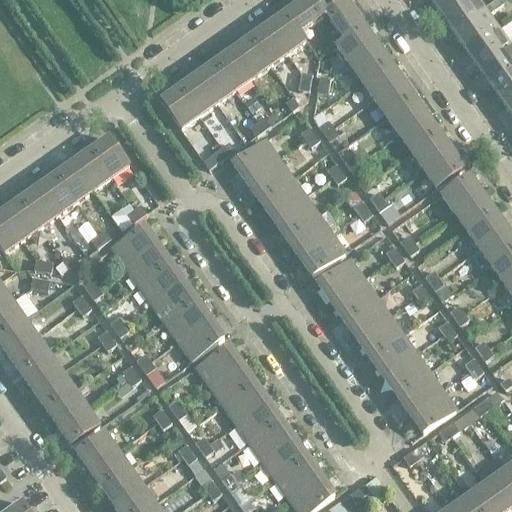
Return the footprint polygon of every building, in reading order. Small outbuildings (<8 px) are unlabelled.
[(317,0),(311,0),(287,17),(297,31),(325,11),(317,0)] [(432,0),(430,2),(442,19),(469,0),(432,0)] [(485,11),(477,0),(469,0),(442,19),(455,37),(501,4),(499,1),(485,11)] [(330,12),(351,41),(365,31),(344,2),(330,12)] [(503,8),(501,4),(455,37),(467,55),(500,32),(489,17),(503,8)] [(307,45),(297,31),(287,17),(268,30),(288,58),(307,45)] [(288,58),(268,30),(251,43),(271,71),(288,58)] [(365,31),(351,41),(337,50),(350,69),(378,49),(365,31)] [(511,44),(510,46),(500,32),(467,55),(480,72),(511,49),(511,44)] [(271,71),(251,43),(233,55),(253,83),(271,71)] [(390,67),(378,49),(350,69),(362,87),(390,67)] [(511,49),(480,72),(492,90),(511,75),(511,49)] [(253,83),(233,55),(216,67),(235,96),(253,83)] [(235,96),(216,67),(198,80),(218,108),(235,96)] [(403,84),(390,67),(362,87),(374,104),(403,84)] [(511,75),(492,90),(505,108),(511,103),(511,75)] [(303,79),(301,90),(310,91),(312,81),(303,79)] [(218,108),(198,80),(180,92),(200,120),(218,108)] [(320,82),(318,93),(327,94),(328,84),(320,82)] [(415,102),(403,84),(374,104),(387,122),(415,102)] [(310,91),(301,90),(300,100),(308,102),(310,91)] [(200,120),(180,92),(162,105),(182,133),(200,120)] [(327,94),(318,93),(316,103),(325,105),(327,94)] [(253,101),(245,107),(252,117),(260,111),(253,101)] [(292,116),(299,111),(293,102),(286,107),(292,116)] [(427,120),(415,102),(387,122),(399,139),(427,120)] [(440,137),(427,120),(399,139),(412,157),(440,137)] [(265,122),(258,127),(264,136),(271,131),(265,122)] [(320,132),(325,139),(334,133),(329,126),(320,132)] [(264,136),(258,127),(250,132),(257,141),(264,136)] [(315,139),(310,132),(301,138),(306,145),(315,139)] [(339,140),(334,133),(325,139),(330,146),(339,140)] [(452,155),(440,137),(412,157),(424,175),(452,155)] [(320,146),(315,139),(306,145),(311,152),(320,146)] [(110,142),(92,155),(112,183),(130,170),(110,142)] [(233,167),(247,187),(279,164),(266,144),(233,167)] [(229,147),(222,152),(228,161),(235,156),(229,147)] [(228,161),(222,152),(215,157),(221,166),(228,161)] [(112,183),(92,155),(74,167),(94,196),(112,183)] [(465,173),(452,155),(424,175),(437,193),(465,173)] [(345,167),(350,174),(359,168),(354,161),(345,167)] [(292,182),(279,164),(247,187),(260,205),(292,182)] [(94,196),(74,167),(57,180),(76,208),(94,196)] [(364,175),(359,168),(350,174),(355,181),(364,175)] [(341,176),(336,169),(328,175),(333,182),(341,176)] [(346,183),(341,176),(333,182),(338,189),(346,183)] [(76,208),(57,180),(39,192),(59,220),(76,208)] [(442,200),(455,218),(483,198),(470,180),(442,200)] [(306,201),(292,182),(260,205),(273,224),(306,201)] [(59,220),(39,192),(21,205),(41,233),(59,220)] [(370,202),(375,209),(384,203),(379,196),(370,202)] [(495,216),(483,198),(455,218),(467,236),(495,216)] [(319,220),(306,201),(273,224),(286,243),(319,220)] [(389,210),(384,203),(375,209),(380,216),(389,210)] [(41,233),(21,205),(4,217),(23,245),(41,233)] [(368,213),(363,206),(354,212),(359,219),(368,213)] [(141,209),(134,214),(140,223),(147,218),(141,209)] [(373,220),(368,213),(359,219),(364,226),(373,220)] [(140,223),(134,214),(127,219),(133,228),(140,223)] [(508,234),(495,216),(467,236),(480,253),(508,234)] [(23,245),(4,217),(0,219),(0,251),(5,258),(23,245)] [(332,238),(319,220),(286,243),(299,261),(332,238)] [(112,253),(126,272),(158,249),(145,230),(112,253)] [(105,234),(98,239),(105,248),(112,243),(105,234)] [(511,257),(511,239),(508,234),(480,253),(492,271),(511,257)] [(345,258),(332,238),(299,261),(313,281),(345,258)] [(105,248),(98,239),(91,244),(98,253),(105,248)] [(401,246),(406,253),(414,247),(409,240),(401,246)] [(419,254),(414,247),(406,253),(411,260),(419,254)] [(171,268),(158,249),(126,272),(139,291),(171,268)] [(400,258),(395,251),(386,258),(391,265),(400,258)] [(511,283),(511,257),(492,271),(504,289),(511,283)] [(405,265),(400,258),(391,265),(396,272),(405,265)] [(63,264),(69,273),(76,268),(70,259),(63,264)] [(317,287),(331,307),(364,284),(350,264),(317,287)] [(38,266),(37,275),(47,277),(49,268),(38,266)] [(59,270),(49,268),(47,277),(58,278),(59,270)] [(185,286),(171,268),(139,291),(152,309),(185,286)] [(426,281),(430,288),(439,282),(434,275),(426,281)] [(444,289),(439,282),(430,288),(435,295),(444,289)] [(34,291),(44,293),(46,284),(35,283),(34,291)] [(56,286),(46,284),(44,293),(55,295),(56,286)] [(94,284),(85,290),(90,297),(98,291),(94,284)] [(377,302),(364,284),(331,307),(344,325),(377,302)] [(198,305),(185,286),(152,309),(165,328),(198,305)] [(0,288),(0,315),(13,306),(0,288)] [(426,296),(421,289),(412,295),(417,302),(426,296)] [(103,298),(98,291),(90,297),(95,304),(103,298)] [(431,303),(426,296),(417,302),(422,309),(431,303)] [(73,306),(78,313),(87,307),(82,300),(73,306)] [(390,321),(377,302),(344,325),(357,344),(390,321)] [(211,324),(198,305),(165,328),(178,347),(211,324)] [(0,341),(25,324),(13,306),(0,315),(0,341)] [(92,314),(87,307),(78,313),(83,320),(92,314)] [(450,316),(455,323),(464,317),(459,310),(450,316)] [(469,324),(464,317),(455,323),(460,330),(469,324)] [(120,321),(111,328),(116,335),(125,328),(120,321)] [(403,340),(390,321),(357,344),(370,363),(403,340)] [(37,342),(25,324),(0,341),(0,348),(9,361),(37,342)] [(225,343),(211,324),(178,347),(192,366),(225,343)] [(452,333),(447,326),(439,332),(443,339),(452,333)] [(130,336),(125,328),(116,335),(121,342),(130,336)] [(457,340),(452,333),(443,339),(448,346),(457,340)] [(98,341),(103,348),(111,342),(107,335),(98,341)] [(416,358),(403,340),(370,363),(384,381),(416,358)] [(50,359),(37,342),(9,361),(22,379),(50,359)] [(116,349),(111,342),(103,348),(108,355),(116,349)] [(476,352),(481,359),(489,353),(485,346),(476,352)] [(196,373),(210,392),(243,369),(229,350),(196,373)] [(494,360),(489,353),(481,359),(486,366),(494,360)] [(429,377),(416,358),(384,381),(397,400),(429,377)] [(62,377),(50,359),(22,379),(34,397),(62,377)] [(146,359),(137,365),(142,372),(151,366),(146,359)] [(478,370),(474,363),(465,369),(470,376),(478,370)] [(156,373),(151,366),(142,372),(147,379),(156,373)] [(256,388),(243,369),(210,392),(223,411),(256,388)] [(483,377),(478,370),(470,376),(475,383),(483,377)] [(123,377),(128,384),(136,378),(131,371),(123,377)] [(75,395),(62,377),(34,397),(47,414),(75,395)] [(443,396),(429,377),(397,400),(410,419),(443,396)] [(141,385),(136,378),(128,384),(132,391),(141,385)] [(499,386),(505,394),(511,389),(511,388),(506,381),(499,386)] [(269,406),(256,388),(223,411),(236,429),(269,406)] [(87,412),(75,395),(47,414),(59,432),(87,412)] [(456,415),(443,396),(410,419),(423,438),(456,415)] [(488,402),(481,407),(487,416),(494,411),(488,402)] [(178,404),(169,410),(174,417),(183,411),(178,404)] [(282,425),(269,406),(236,429),(250,448),(282,425)] [(487,416),(481,407),(474,412),(480,421),(487,416)] [(188,418),(183,411),(174,417),(179,424),(188,418)] [(100,431),(87,412),(59,432),(72,450),(100,431)] [(153,420),(158,427),(167,421),(162,414),(153,420)] [(172,428),(167,421),(158,427),(163,434),(172,428)] [(295,444),(282,425),(250,448),(263,467),(295,444)] [(453,427),(446,432),(452,441),(459,436),(453,427)] [(452,441),(446,432),(439,437),(445,446),(452,441)] [(77,457),(90,475),(118,456),(105,437),(77,457)] [(204,441),(196,448),(201,455),(209,448),(204,441)] [(308,462),(295,444),(263,467),(276,485),(308,462)] [(214,455),(209,448),(201,455),(205,462),(214,455)] [(178,455),(183,462),(192,456),(187,449),(178,455)] [(418,452),(411,457),(417,466),(424,461),(418,452)] [(130,473),(118,456),(90,475),(102,493),(130,473)] [(197,463),(192,456),(183,462),(188,469),(197,463)] [(417,466),(411,457),(404,462),(410,471),(417,466)] [(322,481),(308,462),(276,485),(289,504),(322,481)] [(511,470),(503,476),(511,488),(511,470)] [(143,491),(130,473),(102,493),(115,511),(143,491)] [(511,511),(511,488),(503,476),(486,489),(502,511),(511,511)] [(231,479),(222,485),(227,492),(235,486),(231,479)] [(318,511),(335,500),(322,481),(289,504),(294,511),(318,511)] [(203,491),(208,498),(217,492),(212,485),(203,491)] [(240,493),(235,486),(227,492),(232,499),(240,493)] [(364,489),(357,494),(364,503),(371,498),(364,489)] [(502,511),(486,489),(468,501),(475,511),(502,511)] [(150,511),(155,509),(143,491),(115,511),(150,511)] [(222,499),(217,492),(208,498),(213,505),(222,499)] [(364,503),(357,494),(350,499),(357,508),(364,503)] [(475,511),(468,501),(452,511),(475,511)]
